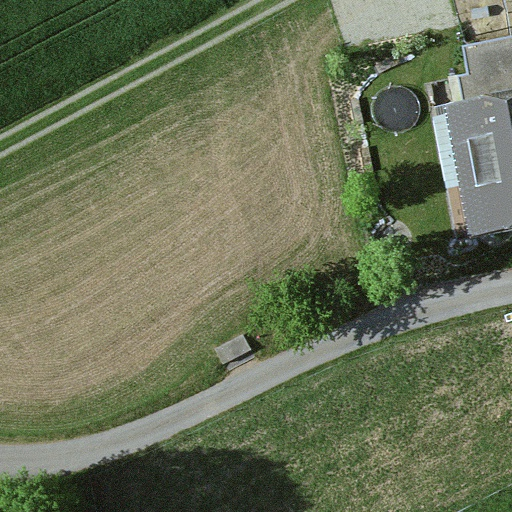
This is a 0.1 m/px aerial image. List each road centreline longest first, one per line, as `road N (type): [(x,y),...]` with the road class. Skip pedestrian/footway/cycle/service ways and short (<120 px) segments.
road 1 (track): [(0,463),(64,456),(151,427),(374,328),(511,289)]
road 2 (track): [(0,148),(278,0)]
